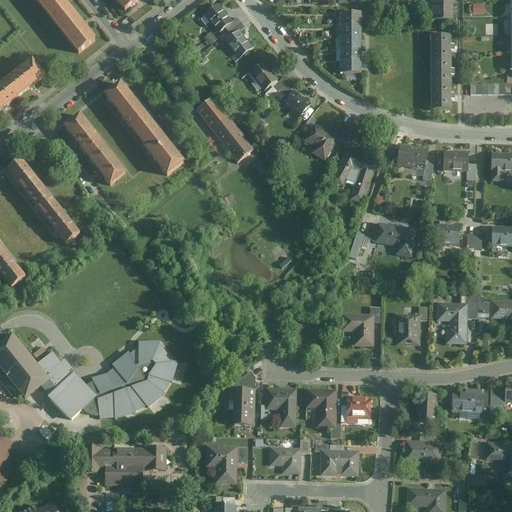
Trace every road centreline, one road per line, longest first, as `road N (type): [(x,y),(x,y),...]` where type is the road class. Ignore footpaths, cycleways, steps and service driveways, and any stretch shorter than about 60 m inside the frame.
road 1 (residential): [(244,0),(303,69),(365,113),(430,132),(511,136)]
road 2 (residential): [(0,150),(129,48)]
road 3 (residential): [(381,493),(257,491)]
road 4 (residential): [(511,366),(393,380)]
